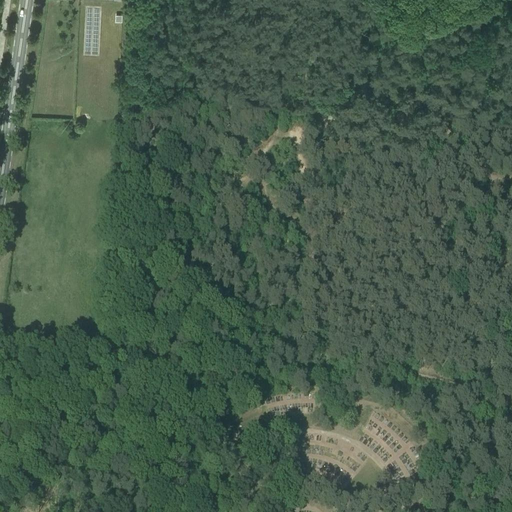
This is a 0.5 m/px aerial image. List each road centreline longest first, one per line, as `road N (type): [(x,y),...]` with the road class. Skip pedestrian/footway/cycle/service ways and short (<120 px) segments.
road 1 (track): [(395,0),(511,224)]
road 2 (primary): [(0,189),(26,0)]
